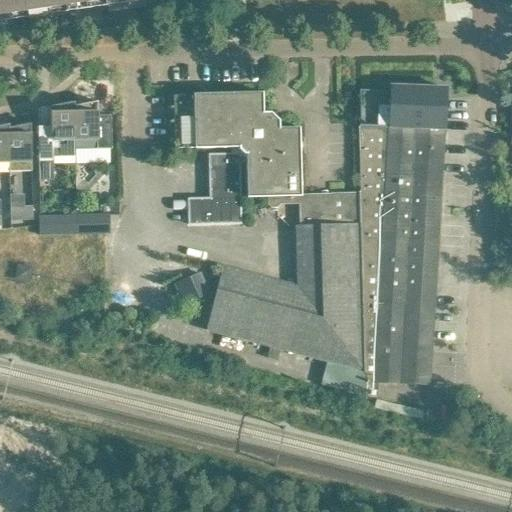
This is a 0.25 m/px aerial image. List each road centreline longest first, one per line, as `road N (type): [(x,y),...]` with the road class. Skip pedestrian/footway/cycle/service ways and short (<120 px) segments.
road 1 (residential): [(0,52),(487,40)]
road 2 (residential): [(511,418),(469,366),(487,40)]
